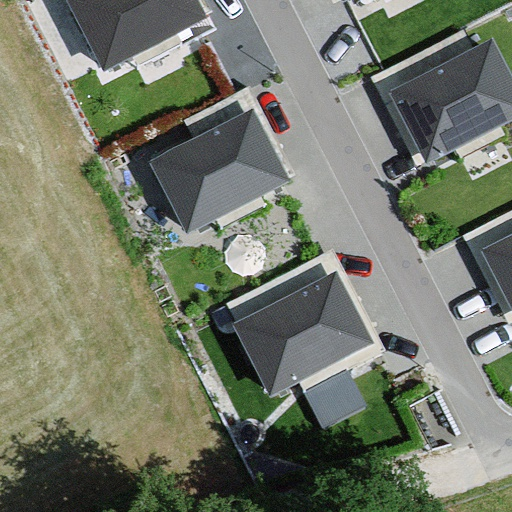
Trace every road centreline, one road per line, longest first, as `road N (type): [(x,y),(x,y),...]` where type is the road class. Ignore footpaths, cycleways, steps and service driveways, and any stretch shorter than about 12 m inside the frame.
road 1 (residential): [(267,0),(478,412),(511,435)]
road 2 (track): [(511,446),(293,511)]
